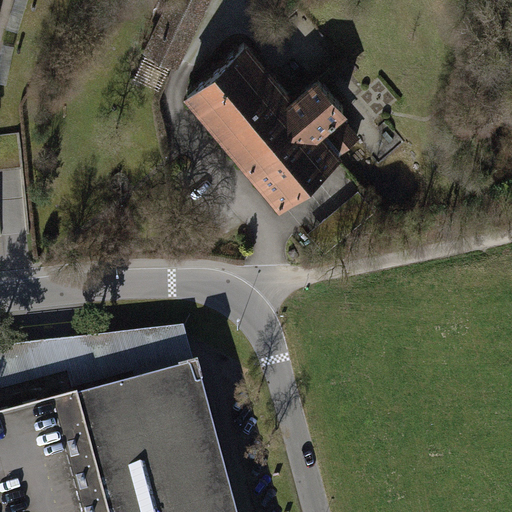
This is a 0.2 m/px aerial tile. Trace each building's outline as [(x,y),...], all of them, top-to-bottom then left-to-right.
[(27,0),(15,0),(6,29),(17,33),(27,0)] [(166,0),(144,48),(178,64),(208,0),(166,0)] [(247,35),(183,89),(246,165),(243,168),(254,181),(258,178),(280,204),(361,136),(341,112),(348,106),(317,69),(293,90),(247,35)] [(14,45),(2,42),(0,54),(0,81),(7,83),(14,45)] [(360,189),(308,230),(325,252),(377,211),(360,189)] [(0,348),(0,421),(198,368),(187,327),(0,348)] [(240,511),(202,367),(198,368),(0,421),(0,511),(240,511)]
